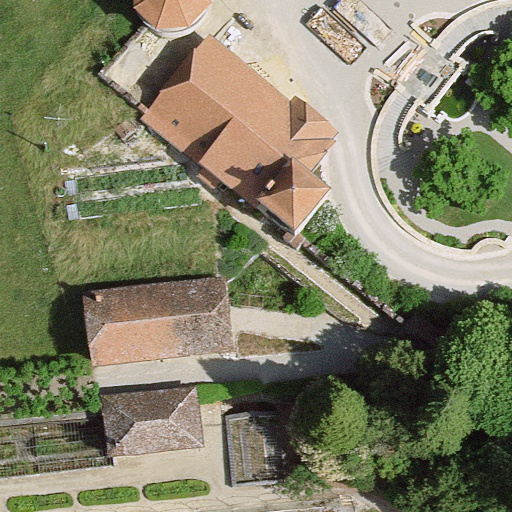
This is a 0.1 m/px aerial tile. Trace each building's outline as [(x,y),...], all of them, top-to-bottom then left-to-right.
[(134,0),(134,9),(143,26),(157,36),(174,38),(190,32),(202,20),(207,0),(134,0)] [(300,181),(334,143),(292,106),(288,111),(209,41),(140,118),(262,225),(271,214),(296,237),(326,204),(300,181)] [(223,283),(83,297),(90,369),(230,355),(223,283)] [(194,391),(101,400),(107,462),(200,453),(194,391)] [(274,405),(222,411),(229,479),(281,474),(274,405)]
